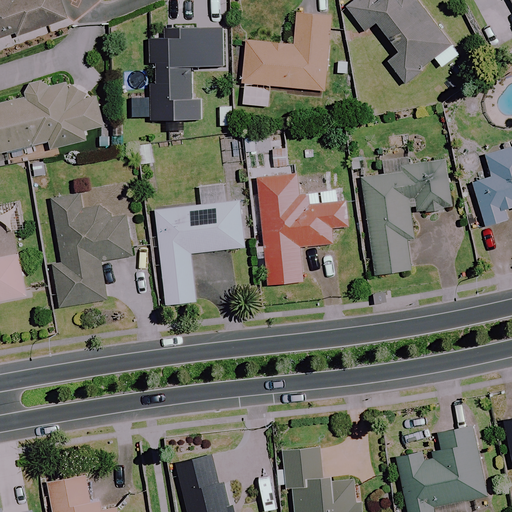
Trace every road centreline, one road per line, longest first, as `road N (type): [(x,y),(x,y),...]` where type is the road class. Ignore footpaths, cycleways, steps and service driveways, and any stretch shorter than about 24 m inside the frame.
road 1 (secondary): [(511,347),(0,425)]
road 2 (secondary): [(0,381),(511,306)]
